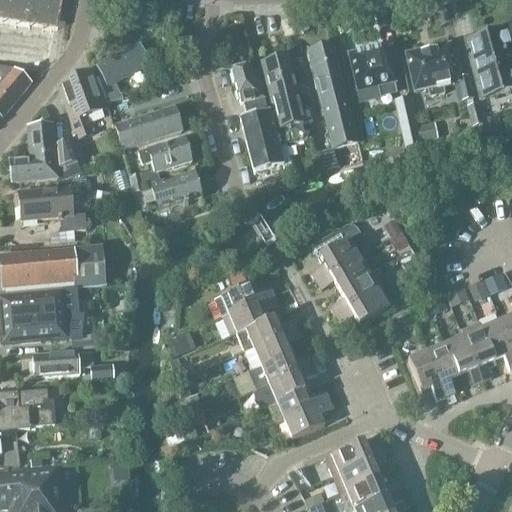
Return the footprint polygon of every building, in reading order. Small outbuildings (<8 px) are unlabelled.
[(0,0),(0,62),(44,69),(46,69),(50,43),(54,44),(56,44),(56,39),(57,32),(61,0),(0,0)] [(482,102),(511,92),(511,34),(511,31),(464,45),(482,102)] [(243,40),(230,44),(234,58),(247,54),(243,40)] [(97,69),(102,80),(94,84),(102,108),(114,103),(107,88),(150,67),(140,48),(97,69)] [(332,153),(358,146),(333,48),(306,55),(332,153)] [(453,87),(457,86),(456,81),(450,48),(405,58),(413,96),(428,93),(429,100),(444,97),(442,90),(453,87)] [(348,57),(360,106),(378,101),(375,90),(394,85),(385,49),(348,57)] [(289,59),(260,66),(277,133),(287,130),(292,147),(309,143),(289,59)] [(0,119),(2,121),(31,86),(14,72),(0,69),(0,119)] [(246,120),(267,115),(257,75),(249,77),(247,69),(231,73),(240,107),(243,107),(246,120)] [(102,108),(94,84),(90,74),(58,88),(79,143),(92,138),(86,121),(104,113),(102,108)] [(457,86),(453,87),(457,105),(465,103),(471,101),(473,101),(468,78),(456,81),(457,86)] [(471,101),(465,103),(466,110),(472,136),(472,137),(483,135),(481,129),(483,128),(478,107),(473,108),(471,101)] [(404,137),(417,134),(411,104),(398,107),(404,137)] [(124,152),(127,151),(182,135),(174,110),(116,127),(124,152)] [(285,181),(275,138),(269,114),(267,115),(246,120),(240,121),(256,188),(285,181)] [(11,187),(57,183),(51,128),(27,130),(30,161),(8,164),(11,187)] [(434,128),(417,132),(420,144),(437,140),(434,128)] [(154,176),(191,166),(183,140),(146,151),(147,153),(138,156),(142,169),(151,166),(154,176)] [(77,167),(75,161),(69,145),(56,149),(59,185),(73,180),(73,179),(80,176),(77,166),(77,167)] [(157,213),(171,209),(201,200),(193,174),(150,187),(151,193),(144,195),(134,198),(139,214),(147,212),(144,203),(153,200),(157,213)] [(134,197),(144,195),(140,178),(130,180),(134,197)] [(71,219),(69,191),(18,196),(20,225),(60,221),(61,235),(85,233),(83,218),(71,219)] [(393,224),(383,229),(391,241),(400,236),(393,224)] [(364,258),(367,256),(368,255),(356,234),(354,231),(350,230),(346,230),(338,235),(334,233),(333,237),(319,246),(316,245),(315,248),(311,250),(313,254),(313,257),(316,257),(318,261),(323,269),(310,277),(316,286),(362,258),(363,257),(364,258)] [(391,241),(389,242),(395,253),(406,246),(400,236),(391,241)] [(62,294),(62,296),(75,295),(75,293),(105,289),(102,250),(0,258),(0,259),(3,292),(4,292),(5,299),(62,294)] [(338,295),(372,275),(377,272),(367,256),(364,258),(363,257),(362,258),(316,286),(321,294),(333,287),(338,295)] [(415,260),(400,268),(406,278),(421,270),(415,260)] [(240,272),(227,278),(233,291),(246,285),(240,272)] [(336,319),(382,292),(372,275),(338,295),(343,303),(330,311),(336,319)] [(496,280),(482,286),(488,299),(502,293),(496,280)] [(471,290),(467,292),(473,305),(488,299),(482,286),(471,290)] [(220,301),(212,304),(220,322),(273,299),(270,291),(256,297),(252,287),(220,301)] [(382,292),(336,319),(341,328),(353,320),(358,330),(392,310),(382,292)] [(0,347),(66,342),(62,296),(62,294),(5,299),(0,299),(0,347)] [(464,294),(447,300),(451,310),(468,303),(464,294)] [(273,299),(220,322),(228,341),(236,338),(245,334),(268,324),(264,315),(278,309),(273,299)] [(442,302),(428,308),(432,318),(446,312),(442,302)] [(426,309),(416,313),(420,323),(430,319),(426,309)] [(408,317),(395,322),(399,332),(413,327),(408,317)] [(511,319),(499,325),(511,356),(511,319)] [(245,334),(236,338),(244,356),(298,333),(294,323),(281,329),(277,320),(268,324),(245,334)] [(509,374),(511,372),(511,356),(499,325),(481,332),(494,364),(503,361),(509,374)] [(463,340),(482,386),(491,382),(485,368),(494,364),(481,332),(480,333),(477,326),(459,334),(462,341),(463,340)] [(298,333),(244,356),(252,374),(292,357),(288,347),(302,342),(298,333)] [(176,335),(168,338),(171,345),(178,341),(176,335)] [(178,341),(171,345),(178,361),(195,353),(188,337),(178,341)] [(472,389),(482,386),(463,340),(462,341),(444,348),(458,380),(467,376),(472,389)] [(98,341),(72,343),(73,356),(77,355),(99,354),(98,341)] [(449,383),(458,380),(444,348),(426,355),(445,401),(455,397),(449,383)] [(34,381),(79,378),(77,355),(73,356),(32,359),(34,381)] [(436,405),(445,401),(426,355),(407,363),(421,395),(430,391),(436,405)] [(252,374),(247,377),(254,394),(268,388),(314,369),(310,359),(296,365),(292,357),(252,374)] [(168,366),(171,375),(180,371),(176,363),(168,366)] [(314,369),(268,388),(277,408),(308,395),(304,384),(317,378),(314,369)] [(112,371),(90,373),(91,384),(113,383),(112,371)] [(188,390),(177,395),(181,404),(192,399),(188,390)] [(178,413),(207,401),(204,394),(192,399),(181,404),(175,407),(178,413)] [(308,395),(277,408),(270,411),(277,427),(329,405),(325,396),(312,402),(309,394),(308,395)] [(46,405),(46,395),(18,397),(0,397),(0,435),(30,434),(30,431),(54,429),(52,404),(46,405)] [(329,405),(284,425),(291,443),(323,429),(319,420),(333,414),(329,405)] [(203,416),(191,421),(195,429),(207,424),(203,416)] [(258,438),(247,443),(252,454),(263,449),(258,438)] [(331,480),(383,458),(380,449),(366,455),(362,445),(324,462),(331,480)] [(41,460),(30,462),(30,458),(10,460),(12,471),(42,468),(41,460)] [(339,499),(378,482),(374,473),(387,467),(383,458),(331,480),(339,499)] [(61,511),(58,470),(0,476),(0,511),(9,511),(8,511),(61,511)] [(300,470),(286,477),(297,494),(308,489),(300,470)] [(344,511),(357,511),(399,494),(395,485),(389,488),(385,479),(378,482),(339,499),(344,511)] [(390,511),(389,509),(403,504),(399,494),(357,511),(390,511)] [(320,498),(304,505),(307,511),(323,505),(320,498)]
